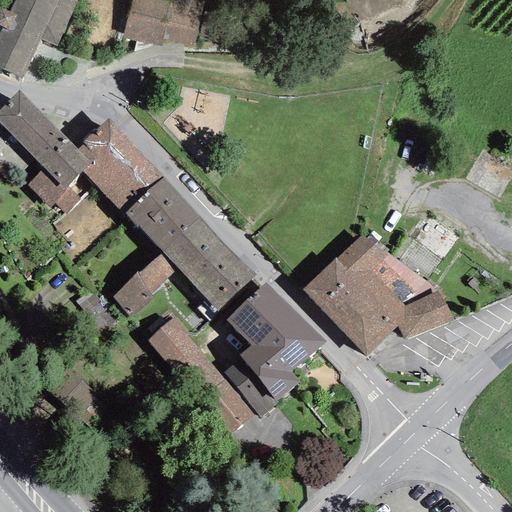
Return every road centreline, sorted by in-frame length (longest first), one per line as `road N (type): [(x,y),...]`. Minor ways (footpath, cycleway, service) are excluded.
road 1 (residential): [(416,432),(112,110),(0,82)]
road 2 (track): [(445,0),(421,32),(365,64),(279,69),(188,60)]
road 3 (tertiary): [(416,432),(511,348)]
